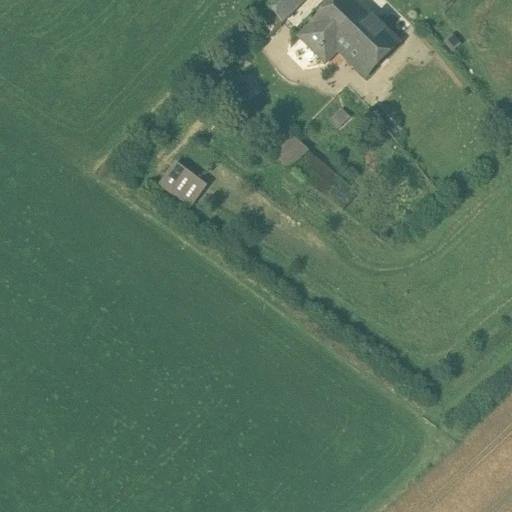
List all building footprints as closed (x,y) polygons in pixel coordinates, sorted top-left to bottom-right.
[(268,0),(263,5),(282,23),(304,0),(268,0)] [(350,0),(336,0),(311,26),(300,38),(325,62),(336,50),(365,78),(398,45),(350,0)] [(330,117),(336,129),(352,121),(346,110),(330,117)] [(293,135),(273,152),(288,169),(308,151),(293,135)] [(208,192),(175,167),(158,190),(191,214),(208,192)]
